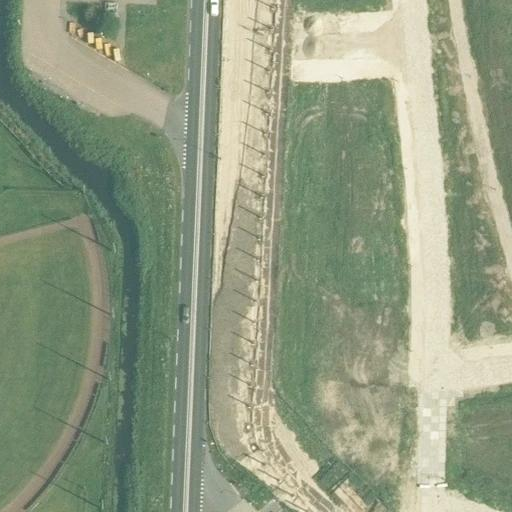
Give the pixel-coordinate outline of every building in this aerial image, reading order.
[(511,13),(510,0),(497,0),(472,4),(474,24),(511,18),(511,13)] [(511,18),(474,24),(477,44),(511,39),(511,18)] [(511,39),(477,44),(480,65),(511,60),(511,39)] [(511,82),(485,89),(490,110),(511,104),(511,82)] [(511,104),(490,110),(495,130),(511,125),(511,104)] [(382,105),(343,109),(345,131),(384,127),(382,105)] [(284,123),(284,135),(294,136),(294,124),(284,123)] [(511,125),(495,130),(499,150),(511,146),(511,125)] [(384,127),(345,131),(347,152),(386,149),(384,127)] [(284,135),(283,147),(293,148),(294,136),(284,135)] [(511,146),(499,150),(504,169),(511,167),(511,146)] [(386,149),(347,152),(349,174),(388,170),(386,149)] [(282,167),(281,179),(291,179),(292,167),(282,167)] [(388,170),(349,174),(351,196),(390,193),(388,170)] [(281,179),(280,191),(290,191),(291,179),(281,179)] [(369,226),(353,226),(354,249),(393,248),(392,225),(369,226)] [(278,238),(277,250),(287,251),(288,239),(278,238)] [(393,248),(354,249),(354,270),(393,269),(393,248)] [(277,250),(276,262),(286,263),(287,251),(277,250)] [(393,269),(354,270),(355,292),(394,291),(393,269)] [(275,282),(275,293),(285,294),(285,282),(275,282)] [(394,291),(355,292),(356,314),(395,312),(394,291)] [(275,293),(274,305),(284,306),(285,294),(275,293)] [(395,312),(356,314),(356,336),(395,335),(395,312)] [(272,337),(271,349),(281,350),(282,338),(272,337)] [(271,349),(271,361),(281,362),(281,350),(271,349)] [(356,366),(355,388),(393,391),(395,368),(356,366)] [(355,388),(353,410),(392,412),(393,391),(355,388)] [(269,393),(268,405),(278,405),(279,393),(269,393)] [(268,405),(268,417),(278,417),(278,405),(268,405)] [(353,410),(352,432),(391,434),(392,412),(353,410)] [(267,426),(266,438),(276,439),(277,427),(267,426)] [(352,432),(351,453),(389,456),(391,434),(352,432)] [(351,453),(349,475),(388,477),(389,456),(351,453)] [(297,463),(290,470),(298,479),(305,472),(297,463)] [(305,472),(298,479),(306,488),(313,481),(305,472)] [(349,475),(348,497),(387,499),(388,477),(349,475)]
